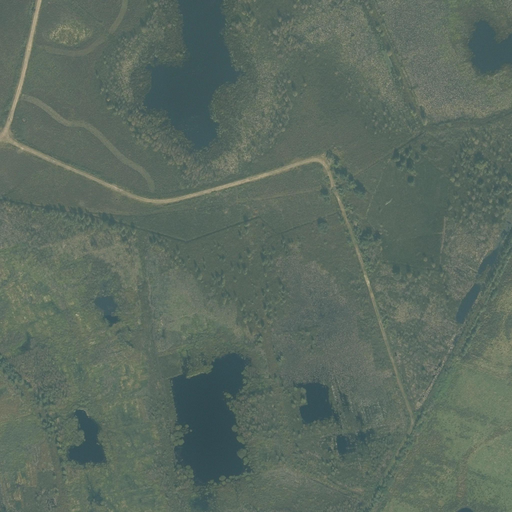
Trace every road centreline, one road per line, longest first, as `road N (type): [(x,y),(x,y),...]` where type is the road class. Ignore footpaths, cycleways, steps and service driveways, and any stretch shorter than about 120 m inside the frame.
road 1 (track): [(3,135),(150,204),(321,161),(412,419),(365,511)]
road 2 (track): [(369,0),(423,131),(334,189)]
road 3 (track): [(290,452),(257,279)]
road 4 (track): [(3,135),(39,0)]
